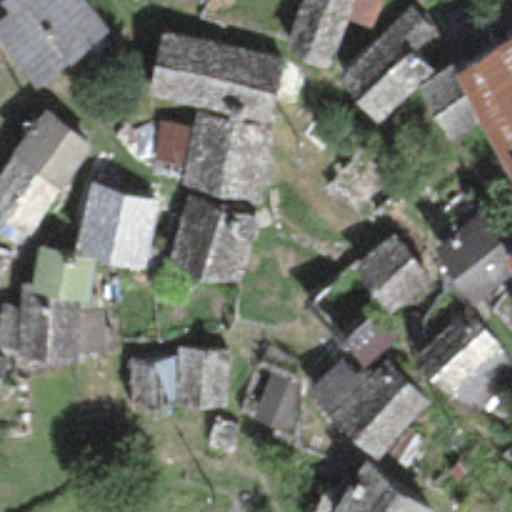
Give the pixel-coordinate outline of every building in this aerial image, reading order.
[(29,82),(34,90),(109,32),(83,0),(4,0),(0,3),(0,5),(9,16),(0,23),(0,46),(23,87),(29,82)] [(330,71),(335,57),(348,21),(356,0),(301,0),(282,53),(330,71)] [(373,31),(384,0),(356,0),(348,21),(373,31)] [(411,55),(438,37),(411,9),(387,33),(411,55)] [(282,60),(164,33),(149,97),(267,124),(282,60)] [(411,55),(387,33),(337,84),(378,123),(430,71),(411,55)] [(511,179),(511,43),(457,75),(453,78),(480,124),(511,179)] [(419,88),(449,143),(480,124),(453,78),(457,75),(451,65),(419,88)] [(62,189),(93,150),(46,113),(13,157),(0,176),(0,219),(27,240),(62,189)] [(277,130),(198,114),(194,130),(186,165),(181,186),(261,202),(277,130)] [(194,130),(160,122),(159,158),(186,165),(194,130)] [(144,270),(158,201),(94,185),(75,256),(96,262),(144,270)] [(257,221),(188,198),(167,261),(236,284),(257,221)] [(454,281),(501,245),(479,217),(432,253),(454,281)] [(393,237),(351,271),(386,313),(428,278),(393,237)] [(454,281),(475,306),(511,275),(511,271),(507,264),(511,259),(511,258),(501,245),(454,281)] [(90,312),(96,262),(75,256),(41,247),(32,287),(31,298),(80,300),(79,313),(90,312)] [(79,313),(80,300),(31,298),(32,287),(23,286),(20,359),(77,361),(78,353),(79,313)] [(359,297),(325,325),(361,370),(396,341),(359,297)] [(78,353),(105,353),(104,313),(90,312),(79,313),(78,353)] [(500,349),(468,313),(417,358),(449,394),(500,349)] [(228,351),(179,349),(178,405),(227,406),(228,351)] [(175,355),(130,356),(131,411),(175,411),(175,355)] [(0,387),(10,365),(0,360),(0,387)] [(342,362),(308,398),(341,431),(373,394),(342,362)] [(304,387),(272,373),(253,417),(286,430),(304,387)] [(428,406),(391,374),(373,394),(341,431),(377,463),(428,406)] [(218,421),(210,442),(231,450),(239,429),(218,421)] [(384,511),(400,492),(365,467),(331,511),(384,511)] [(426,511),(400,492),(384,511),(426,511)]
